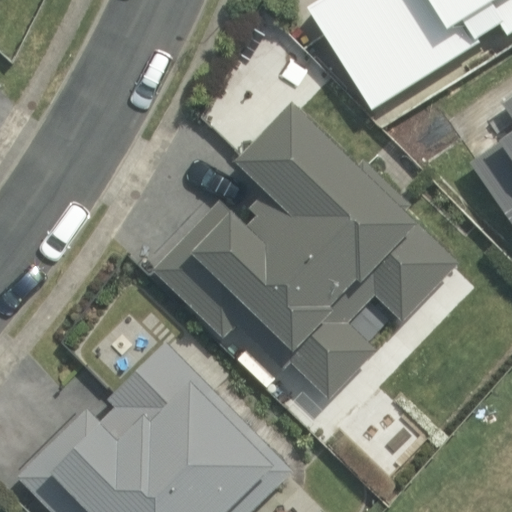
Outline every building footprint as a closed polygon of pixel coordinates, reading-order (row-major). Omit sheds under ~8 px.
[(511,0),(320,0),(310,7),(372,108),(501,27),(507,36),(511,32),(511,0)] [(335,114),(350,98),(331,78),(315,93),(335,114)] [(511,131),(469,158),(511,221),(511,92),(501,100),(511,116),(511,131)] [(290,358),(329,399),(377,348),(349,320),(373,296),(400,320),(455,264),(402,209),(408,205),(299,100),(241,156),(268,184),(250,203),(260,212),(249,225),(220,198),(151,266),(224,340),(238,323),(280,368),(290,358)] [(248,511),(292,468),(164,339),(107,398),(115,406),(98,422),(86,408),(18,476),(54,511),(248,511)]
